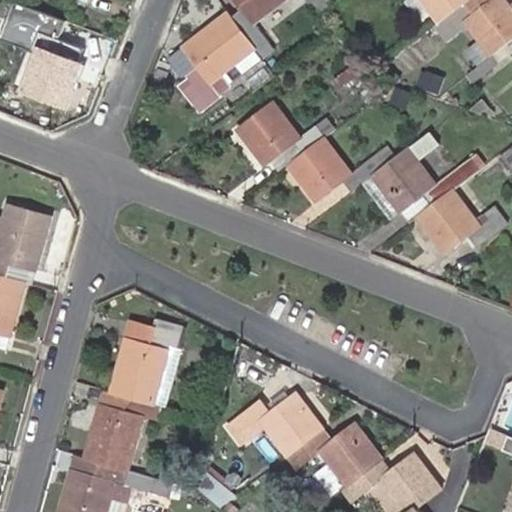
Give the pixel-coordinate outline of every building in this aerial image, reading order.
[(231,16),(248,38),(254,47),(258,51),(268,43),(253,22),(281,0),(235,0),(241,7),(231,16)] [(307,0),(316,11),(329,0),(307,0)] [(422,0),(437,19),(442,15),(460,0),(422,0)] [(492,54),(511,37),(511,5),(508,0),(487,0),(474,11),(465,0),(460,0),(442,15),(452,28),(464,18),(492,54)] [(487,0),(465,0),(474,11),(487,0)] [(233,63),(254,47),(248,38),(231,16),(227,12),(182,46),(198,66),(186,74),(203,96),(214,87),(219,94),(243,75),(233,63)] [(66,104),(83,62),(59,54),(66,39),(42,28),(35,44),(42,46),(25,88),(66,104)] [(511,37),(492,54),(467,74),(473,82),(503,59),(506,61),(511,56),(511,37)] [(59,54),(83,62),(88,49),(66,39),(59,54)] [(171,54),(186,74),(198,66),(182,46),(171,54)] [(379,61),(384,54),(372,47),(368,55),(379,61)] [(352,63),(333,78),(341,89),(361,73),(352,63)] [(304,154),(326,137),(337,128),(327,116),(316,125),(301,137),(273,100),(237,127),(266,164),(295,141),(304,154)] [(453,188),(456,186),(484,164),(474,152),(447,173),(436,182),(418,158),(440,142),(430,130),(409,146),(396,156),(374,174),(400,209),(425,191),(434,203),(453,188)] [(342,180),(351,191),(363,183),(374,174),(396,156),(387,145),(366,163),(353,173),(326,137),(304,154),(291,165),(317,199),(342,180)] [(511,147),(498,158),(511,175),(511,173),(511,147)] [(374,174),(363,183),(390,217),(400,209),(374,174)] [(434,203),(418,216),(446,252),(470,233),(480,245),(500,230),(508,222),(495,207),(478,220),(453,188),(434,203)] [(418,216),(434,203),(425,191),(399,210),(409,223),(418,216)] [(0,272),(7,274),(11,260),(36,266),(50,214),(6,202),(3,217),(0,227),(0,272)] [(11,260),(7,274),(24,279),(33,281),(36,266),(11,260)] [(7,274),(0,272),(0,345),(3,346),(7,347),(10,333),(24,279),(7,274)] [(127,337),(112,391),(130,395),(156,403),(171,347),(179,349),(187,322),(160,314),(156,328),(152,343),(127,337)] [(132,321),(127,337),(152,343),(156,328),(132,321)] [(162,404),(169,406),(185,351),(179,349),(171,347),(156,403),(162,404)] [(130,395),(112,391),(103,388),(100,403),(108,405),(126,410),(130,395)] [(303,443),(324,426),(296,391),(271,411),(262,400),(241,416),(251,428),(263,418),(290,453),(303,443)] [(126,410),(108,405),(100,403),(99,403),(85,455),(101,460),(127,466),(129,467),(144,413),(158,418),(162,404),(156,403),(130,395),(126,410)] [(333,437),(324,426),(303,443),(288,455),(296,467),(319,449),(347,484),(360,473),(381,457),(383,455),(355,421),(333,437)] [(381,457),(360,473),(347,484),(356,494),(371,485),(379,478),(405,511),(416,511),(414,509),(443,486),(414,450),(390,469),(381,457)] [(85,455),(76,453),(72,468),(98,476),(101,460),(85,455)] [(107,511),(116,480),(123,482),(153,491),(158,475),(129,467),(127,466),(101,460),(98,476),(72,468),(60,511),(107,511)] [(238,494),(207,469),(202,487),(224,504),(238,494)]
